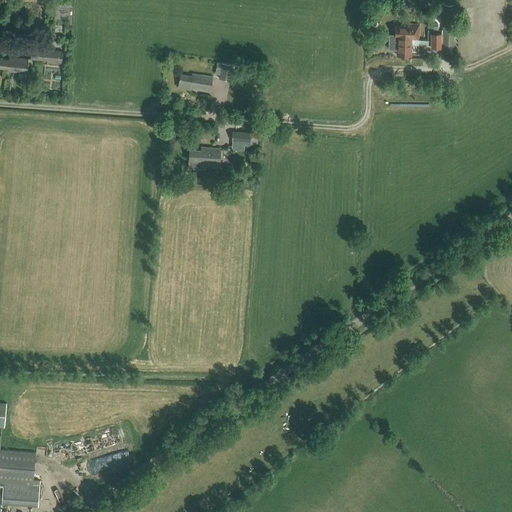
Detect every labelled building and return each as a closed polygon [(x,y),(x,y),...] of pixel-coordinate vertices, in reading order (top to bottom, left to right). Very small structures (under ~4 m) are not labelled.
[(440,59),(454,59),(455,19),(443,19),(442,48),(440,48),(440,59)] [(397,55),(410,55),(411,38),(419,38),(419,24),(408,24),(408,27),(395,26),(395,36),(397,36),(397,55)] [(441,48),(441,35),(430,35),(430,47),(441,48)] [(62,51),(32,47),(30,59),(46,61),(46,64),(61,65),(62,51)] [(8,71),(22,73),(26,73),(28,59),(9,57),(9,59),(0,57),(0,68),(8,70),(8,71)] [(219,79),(230,80),(232,64),(217,62),(215,74),(220,75),(219,79)] [(210,89),(212,76),(192,73),(192,76),(180,74),(178,87),(190,89),(190,86),(210,89)] [(250,132),(232,131),(231,140),(250,142),(250,132)] [(219,166),(220,148),(201,147),(201,150),(190,150),(189,159),(193,159),(193,165),(219,166)] [(0,449),(0,446),(1,428),(4,428),(7,403),(0,402),(0,480),(33,484),(35,452),(0,449)]
